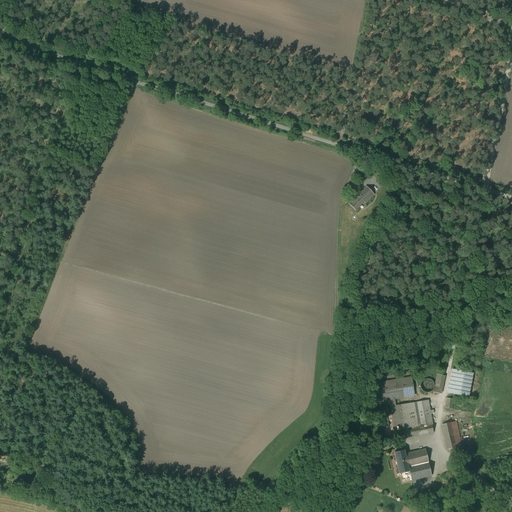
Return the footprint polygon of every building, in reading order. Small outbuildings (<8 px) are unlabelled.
[(376,195),(366,186),(350,204),(356,210),(363,202),(367,206),(376,195)] [(472,374),(451,370),(446,393),(467,398),(472,374)] [(445,378),(436,376),(433,393),(441,395),(445,378)] [(413,377),(375,384),(379,408),(389,406),(396,441),(435,434),(429,402),(397,408),(396,401),(417,398),(413,377)] [(430,382),(427,380),(425,380),(423,381),(421,383),(420,385),(420,386),(420,389),(421,392),(423,393),(425,394),(427,394),(429,393),(432,391),(433,389),(433,387),(433,385),(432,383),(430,382)] [(464,446),(458,422),(444,425),(450,450),(464,446)] [(430,477),(425,452),(405,456),(404,450),(393,453),(397,475),(409,473),(410,481),(430,477)]
